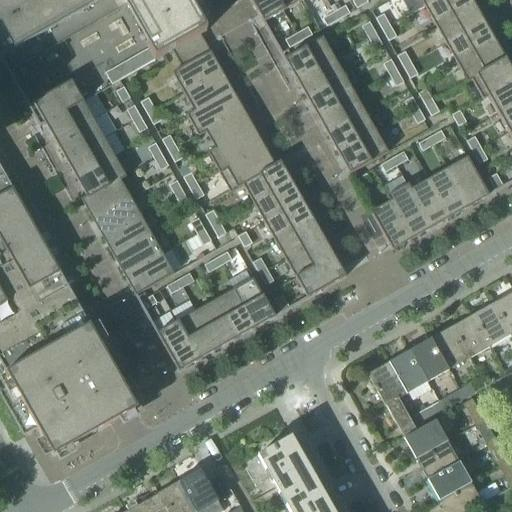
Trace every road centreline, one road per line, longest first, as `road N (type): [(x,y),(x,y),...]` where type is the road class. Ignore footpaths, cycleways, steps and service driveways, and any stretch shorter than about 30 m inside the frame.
road 1 (residential): [(33,511),(298,360)]
road 2 (residential): [(298,360),(511,238)]
road 3 (residential): [(298,360),(387,511)]
